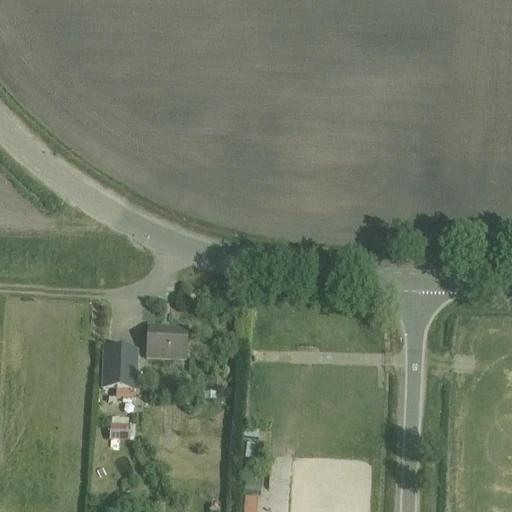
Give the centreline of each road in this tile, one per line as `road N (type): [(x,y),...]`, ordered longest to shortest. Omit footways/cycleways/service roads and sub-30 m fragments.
road 1 (tertiary): [(415,278),(253,268),(181,247)]
road 2 (unclassified): [(407,511),(415,278)]
road 3 (tertiary): [(181,247),(66,184),(0,124)]
